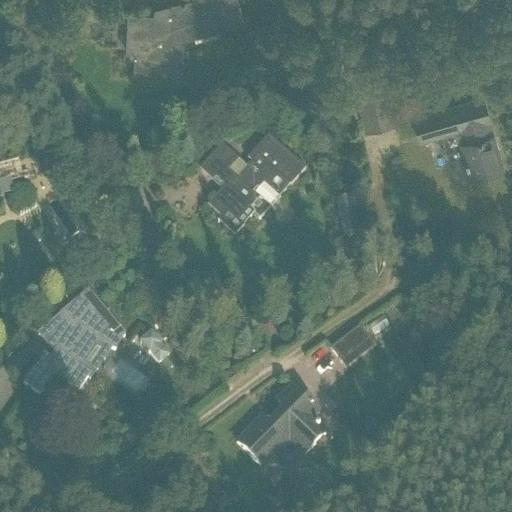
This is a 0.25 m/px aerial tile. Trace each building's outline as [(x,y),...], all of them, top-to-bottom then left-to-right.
[(129,58),(134,58),(134,69),(162,70),(162,73),(180,74),(182,39),(194,36),(193,30),(218,24),(220,31),(243,25),(236,0),(199,0),(165,9),(164,18),(128,16),(128,31),(130,31),(129,58)] [(339,21),(327,24),(328,29),(333,48),(345,45),(340,28),(339,21)] [(349,72),(361,113),(366,132),(390,125),(373,65),(349,72)] [(433,112),(414,117),(419,136),(439,130),(440,135),(445,151),(462,146),(470,176),(501,168),(495,148),(492,137),(489,138),(484,122),(487,121),(481,98),(433,112)] [(225,189),(207,209),(221,221),(227,214),(237,223),(248,210),(259,220),(288,187),(290,188),(305,171),(268,138),(247,161),(251,165),(237,181),(227,171),(235,162),(221,148),(201,170),(212,180),(214,179),(225,189)] [(10,181),(0,183),(0,197),(13,193),(10,181)] [(352,198),(337,201),(344,238),(359,235),(352,198)] [(135,245),(148,264),(168,250),(148,221),(129,233),(137,244),(135,245)] [(25,381),(23,385),(34,393),(38,396),(47,383),(48,381),(53,375),(77,392),(89,376),(78,368),(97,340),(114,351),(125,336),(88,293),(86,294),(85,295),(60,316),(72,330),(53,355),(51,358),(50,357),(45,353),(38,362),(38,363),(35,367),(25,381)] [(330,350),(340,364),(345,370),(373,348),(358,329),(330,350)] [(139,344),(158,366),(168,357),(150,334),(139,344)] [(278,403),(284,409),(268,426),(261,420),(237,444),(260,467),(287,440),(304,456),(325,435),(311,421),(318,414),(292,388),(278,403)] [(369,421),(360,431),(365,435),(370,440),(379,430),(375,426),(369,421)]
